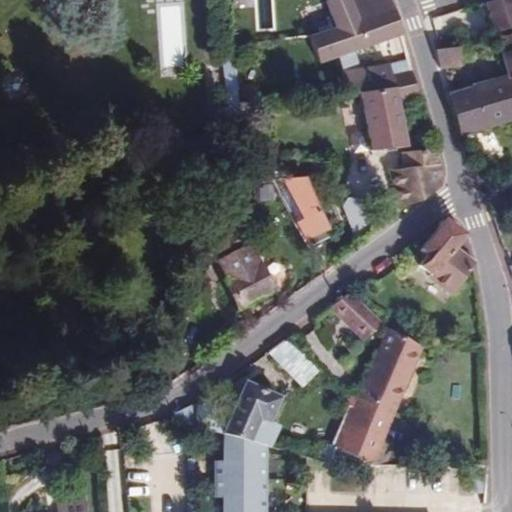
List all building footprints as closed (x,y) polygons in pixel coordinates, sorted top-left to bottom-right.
[(357,52),(402,37),(389,0),(356,0),(353,1),(352,0),(334,0),(331,1),(340,31),(350,28),(357,52)] [(511,3),(511,0),(506,0),(486,6),(495,36),(510,33),(511,39),(511,41),(511,3)] [(511,41),(511,39),(496,42),(501,57),(499,59),(505,78),(473,89),(474,91),(449,99),(462,138),(511,121),(511,41)] [(439,70),(462,65),(457,43),(434,49),(439,70)] [(400,106),(421,100),(416,84),(414,76),(380,79),(378,71),(349,80),(353,95),(355,99),(363,98),(397,91),(400,106)] [(409,151),(400,106),(397,91),(363,98),(374,156),(409,151)] [(391,177),(401,207),(421,203),(440,188),(440,167),(437,154),(403,157),(403,161),(374,164),(376,179),(391,177)] [(335,239),(305,179),(283,181),(286,185),(281,188),(313,250),(318,248),(335,239)] [(496,187),(492,199),(498,201),(503,190),(496,187)] [(451,223),(448,226),(427,254),(433,259),(425,270),(437,279),(435,282),(459,299),(481,268),(461,254),(471,241),(451,223)] [(318,248),(313,250),(326,275),(331,271),(318,248)] [(275,294),(254,251),(237,259),(243,273),(227,281),(241,311),(275,294)] [(188,285),(173,351),(187,354),(203,288),(188,285)] [(356,293),(337,306),(370,342),(388,326),(356,293)] [(423,349),(397,334),(341,454),(368,466),(423,349)] [(294,338),(277,349),(296,376),(306,353),(294,338)] [(277,349),(242,373),(250,383),(282,398),(286,400),(296,376),(277,349)] [(250,383),(224,435),(250,442),(257,428),(261,430),(265,422),(269,424),(282,398),(250,383)] [(198,404),(177,415),(177,421),(199,427),(198,404)] [(486,511),(487,501),(459,499),(457,511),(486,511)] [(90,511),(90,503),(62,505),(62,511),(90,511)]
